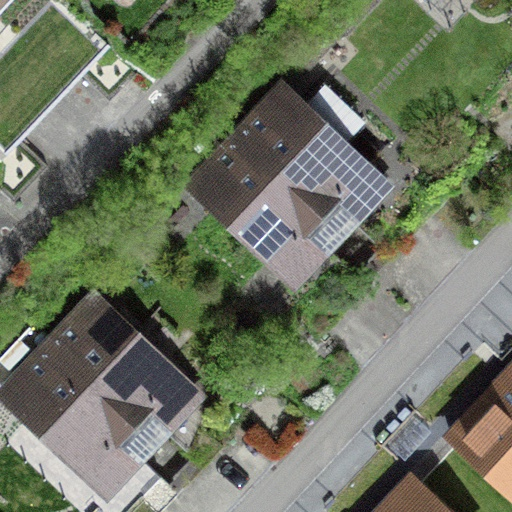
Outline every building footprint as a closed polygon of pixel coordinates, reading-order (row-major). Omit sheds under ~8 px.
[(257,113),(230,140),(338,243),(397,181),(349,135),(365,118),(326,80),(308,98),(282,73),(250,106),(257,113)] [(338,243),(230,140),(187,186),(294,289),(338,243)] [(154,448),(207,391),(91,285),(38,342),(154,448)] [(0,398),(109,497),(154,448),(38,342),(0,383),(0,398)] [(511,355),(442,434),(511,496),(511,355)] [(367,511),(460,511),(411,466),(367,511)]
